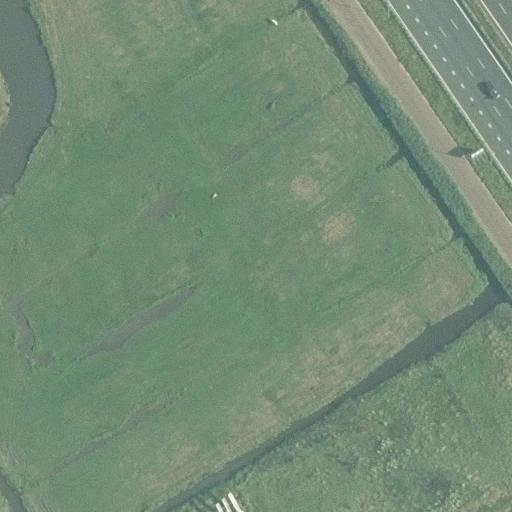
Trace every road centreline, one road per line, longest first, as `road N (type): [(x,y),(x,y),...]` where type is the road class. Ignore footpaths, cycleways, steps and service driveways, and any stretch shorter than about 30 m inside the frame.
road 1 (tertiary): [(511,247),(343,0)]
road 2 (motorway): [(429,0),(511,119)]
